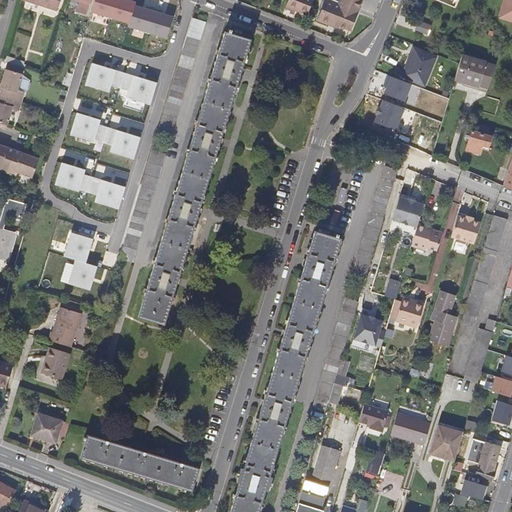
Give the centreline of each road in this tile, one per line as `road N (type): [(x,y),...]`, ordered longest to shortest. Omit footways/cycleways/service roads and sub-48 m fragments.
road 1 (residential): [(207,511),(317,142),(359,63)]
road 2 (residential): [(204,0),(359,63)]
road 3 (tertiary): [(0,453),(147,511)]
road 4 (residential): [(511,197),(393,151)]
